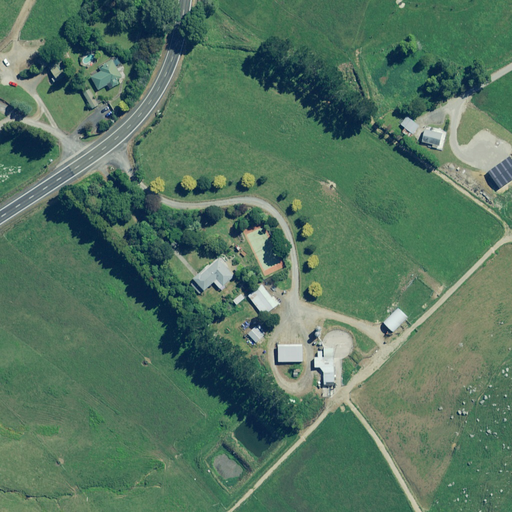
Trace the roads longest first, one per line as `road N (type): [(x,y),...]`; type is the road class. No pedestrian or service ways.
road 1 (track): [(431,511),(393,441),(293,306),(291,244),(272,209),(240,198),(164,202),(135,182),(111,144)]
road 2 (primary): [(0,218),(131,126),(166,75),(185,0)]
road 3 (track): [(36,0),(9,60),(30,77),(63,138)]
